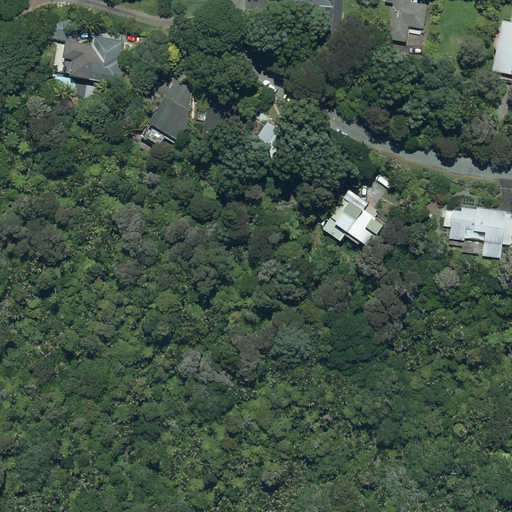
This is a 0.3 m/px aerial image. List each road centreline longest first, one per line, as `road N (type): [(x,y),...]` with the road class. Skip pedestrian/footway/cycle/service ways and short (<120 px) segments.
road 1 (residential): [(241,0),(250,44),(268,69),(407,143),(511,166)]
road 2 (unknown): [(240,15),(193,30),(157,28),(57,0)]
